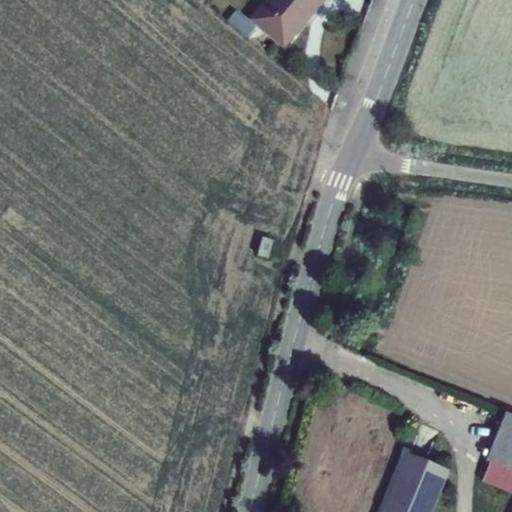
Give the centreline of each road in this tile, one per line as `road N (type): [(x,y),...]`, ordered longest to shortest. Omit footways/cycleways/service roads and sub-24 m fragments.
road 1 (unclassified): [(250,511),(351,157)]
road 2 (residential): [(351,157),(414,0)]
road 3 (unclassified): [(351,157),(511,180)]
